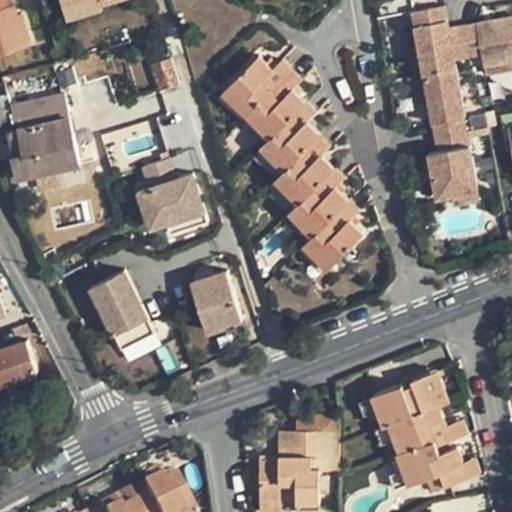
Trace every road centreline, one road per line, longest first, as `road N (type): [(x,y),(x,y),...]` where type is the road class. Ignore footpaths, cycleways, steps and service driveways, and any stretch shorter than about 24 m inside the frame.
road 1 (residential): [(117,435),(428,317)]
road 2 (residential): [(0,202),(117,435)]
road 3 (residential): [(463,304),(511,497)]
road 4 (residential): [(364,6),(328,31),(325,67),(357,135),(384,159)]
road 5 (residential): [(428,317),(384,159)]
road 6 (residential): [(384,159),(364,6)]
road 7 (residential): [(0,494),(117,435)]
